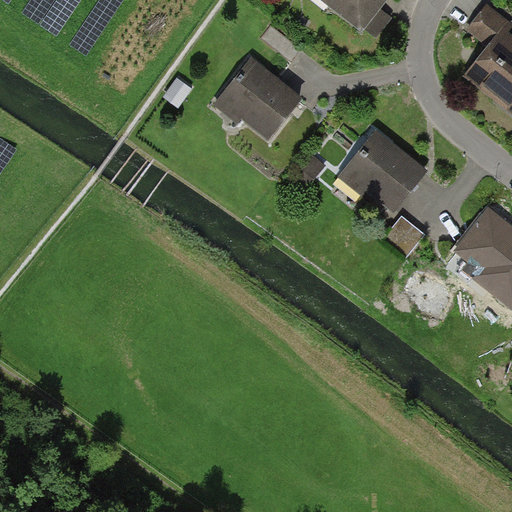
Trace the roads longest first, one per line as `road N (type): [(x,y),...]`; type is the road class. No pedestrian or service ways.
road 1 (unknown): [(0,367),(205,511)]
road 2 (residential): [(437,0),(422,55),(438,109),(511,172)]
